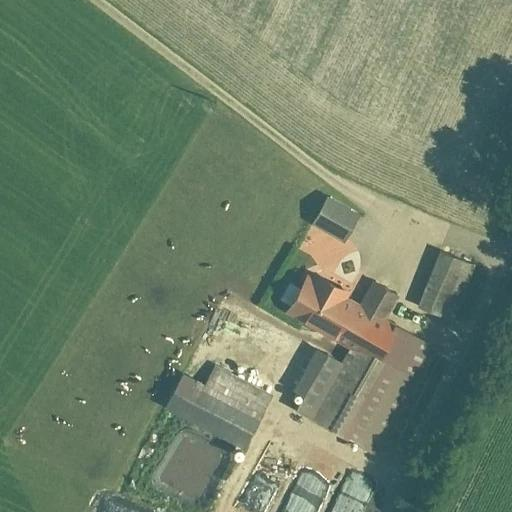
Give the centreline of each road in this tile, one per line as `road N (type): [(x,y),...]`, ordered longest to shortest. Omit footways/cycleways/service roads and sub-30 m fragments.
road 1 (track): [(511,256),(331,181),(95,0)]
road 2 (residential): [(393,511),(511,259)]
